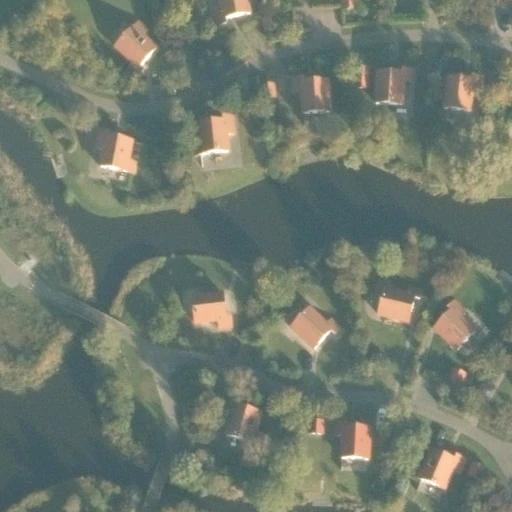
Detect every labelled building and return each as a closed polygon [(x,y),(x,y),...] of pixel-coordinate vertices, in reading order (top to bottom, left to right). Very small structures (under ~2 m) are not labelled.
[(214,8),(218,26),(226,25),(225,20),(249,15),(245,0),(219,0),(221,7),(214,8)] [(278,31),(276,17),(261,19),(264,33),(278,31)] [(128,69),(137,78),(143,72),(139,69),(156,51),(141,37),(146,32),(138,24),(115,49),(133,64),(128,69)] [(367,82),(368,60),(353,59),(351,81),(367,82)] [(409,83),(410,71),(403,71),(402,75),(377,74),(375,105),(401,106),(403,83),(409,83)] [(447,79),(443,110),(469,113),(472,90),(479,91),(480,78),(473,78),(472,82),(447,79)] [(303,115),(329,114),(327,82),(302,84),(301,79),(294,80),(295,92),(301,92),(303,115)] [(276,100),(275,85),(259,86),(260,101),(276,100)] [(232,135),(230,117),(223,118),(223,122),(199,125),(200,145),(194,145),(195,157),(227,153),(226,136),(232,135)] [(103,151),(100,168),(132,175),(134,164),(127,163),(131,143),(107,138),(108,133),(100,132),(97,150),(103,151)] [(384,291),(378,316),(408,324),(414,300),(419,301),(421,293),(408,290),(407,297),(384,291)] [(218,322),(219,329),(231,327),(230,320),(226,320),(223,295),(192,299),(195,325),(218,322)] [(451,312),(434,330),(456,352),(475,333),(458,317),(462,312),(453,303),(448,309),(451,312)] [(334,336),(339,330),(330,322),(326,326),(309,310),(291,329),(314,351),(331,332),(334,336)] [(460,389),(466,376),(453,370),(447,383),(460,389)] [(258,446),(261,436),(254,434),(260,415),(236,407),(237,403),(230,401),(226,413),(233,415),(226,437),(258,446)] [(324,421),(309,421),(308,436),(323,436),(324,421)] [(367,461),(369,430),(344,429),(344,424),(337,424),(336,436),(342,437),(341,460),(367,461)] [(283,440),(268,435),(264,447),(279,452),(283,440)] [(454,462),(431,452),(424,470),(417,468),(413,478),(443,491),(452,469),(458,472),(463,460),(456,457),(454,462)] [(479,482),(485,469),(471,463),(466,477),(479,482)]
